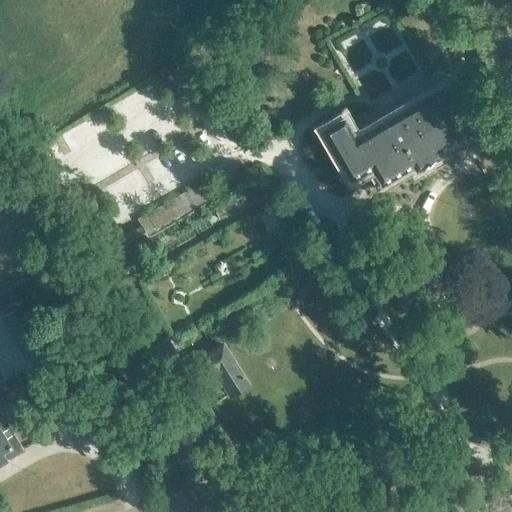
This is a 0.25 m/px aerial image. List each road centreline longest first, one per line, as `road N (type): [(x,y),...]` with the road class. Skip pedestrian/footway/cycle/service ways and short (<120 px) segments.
road 1 (unclassified): [(205,502),(198,478),(0,169)]
road 2 (residential): [(205,502),(511,453)]
